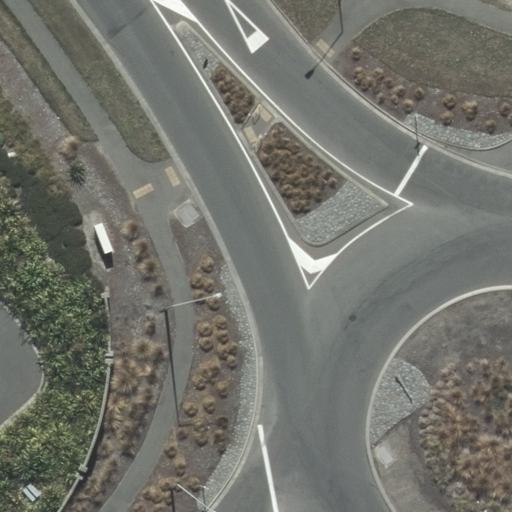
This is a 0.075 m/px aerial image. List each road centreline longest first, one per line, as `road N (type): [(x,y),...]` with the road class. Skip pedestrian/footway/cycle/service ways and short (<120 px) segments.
road 1 (tertiary): [(319,379),(280,263),(146,0)]
road 2 (tertiary): [(181,0),(325,126),(450,214)]
road 3 (tertiary): [(319,379),(334,326),(362,279),(402,241),(450,214)]
